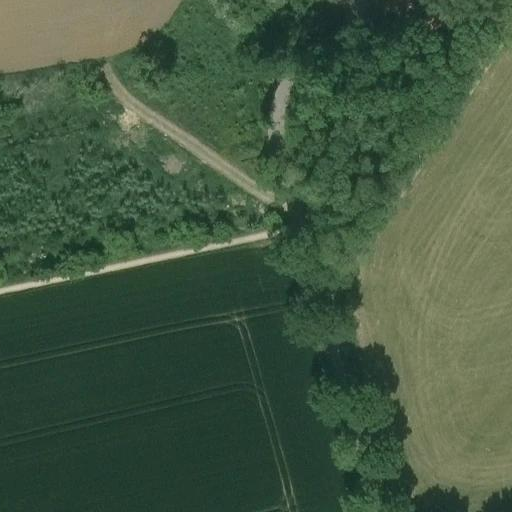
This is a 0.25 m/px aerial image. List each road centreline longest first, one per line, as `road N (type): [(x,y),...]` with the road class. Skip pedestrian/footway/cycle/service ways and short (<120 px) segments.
road 1 (unclassified): [(379,511),(278,139),(278,106),(295,69),(331,47)]
road 2 (track): [(321,310),(511,11)]
